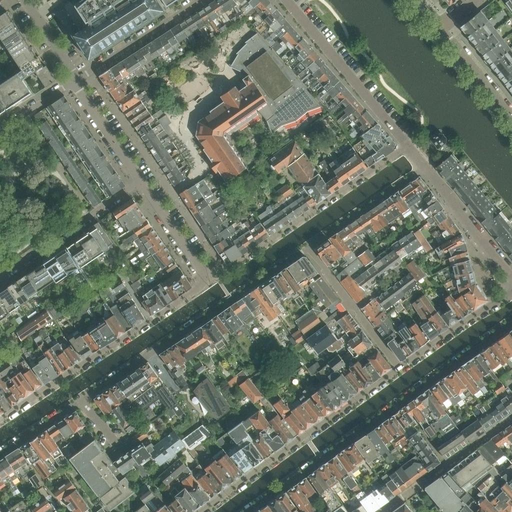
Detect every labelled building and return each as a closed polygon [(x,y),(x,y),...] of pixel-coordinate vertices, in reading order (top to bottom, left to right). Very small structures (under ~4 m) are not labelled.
[(70,0),(63,5),(78,28),(86,23),(88,21),(89,23),(85,26),(79,30),(77,31),(72,34),(88,58),(88,59),(164,10),(161,4),(160,5),(157,0),(162,0),(165,4),(167,6),(167,5),(173,1),(175,0),(70,0)] [(216,0),(210,4),(218,17),(222,14),(230,27),(233,25),(229,20),(225,12),(224,13),(216,0)] [(224,0),(216,0),(224,13),(225,12),(230,9),(224,0)] [(234,8),(238,15),(229,20),(233,25),(246,17),(245,15),(239,9),(235,2),(233,0),(224,0),(230,9),(233,7),(234,8)] [(236,0),(235,2),(239,9),(249,0),(236,0)] [(249,0),(239,9),(245,15),(261,0),(249,0)] [(268,0),(261,0),(245,15),(246,17),(249,14),(250,15),(254,12),(256,10),(259,14),(271,3),(270,2),(268,0)] [(500,1),(497,3),(502,10),(505,8),(500,1)] [(256,21),(252,24),(255,27),(276,9),(271,3),(259,14),(262,17),(256,21)] [(227,29),(218,17),(210,4),(204,8),(212,21),(221,33),(227,29)] [(210,22),(212,21),(204,8),(197,12),(206,25),(210,22)] [(281,15),(282,15),(276,9),(255,27),(258,31),(262,27),(266,22),(269,26),(281,15)] [(0,15),(0,28),(13,21),(6,11),(0,15)] [(480,11),(460,27),(463,31),(467,36),(488,21),(480,11)] [(206,25),(197,12),(191,17),(208,42),(214,37),(211,33),(208,35),(203,27),(206,25)] [(269,26),(260,33),(265,40),(287,21),(281,15),(269,26)] [(191,17),(185,21),(202,46),(208,42),(191,17)] [(13,21),(0,28),(0,37),(2,41),(19,30),(13,21)] [(185,21),(179,25),(190,42),(195,50),(202,46),(185,21)] [(212,21),(210,22),(218,35),(221,33),(212,21)] [(287,21),(265,40),(268,43),(272,39),(273,39),(277,34),(280,38),(292,27),(287,21)] [(467,36),(470,40),(475,46),(495,30),(488,21),(467,36)] [(179,25),(170,30),(179,43),(184,39),(185,41),(186,44),(190,42),(179,25)] [(277,40),(275,42),(270,46),(273,48),(276,52),(297,33),(292,27),(280,38),(283,41),(280,43),(277,40)] [(25,39),(19,30),(2,41),(8,50),(25,39)] [(164,34),(175,51),(176,53),(177,53),(176,53),(180,51),(177,47),(180,45),(179,43),(170,30),(164,34)] [(475,46),(478,50),(478,49),(482,55),(502,40),(495,30),(475,46)] [(321,107),(285,66),(260,37),(259,37),(257,34),(257,33),(245,43),(246,44),(236,54),(237,54),(237,55),(231,65),(232,66),(235,68),(234,68),(234,69),(241,72),(242,73),(245,77),(242,79),(243,80),(235,86),(220,96),(224,101),(209,111),(211,113),(199,122),(198,125),(197,125),(197,126),(198,126),(197,131),(196,131),(196,132),(197,132),(196,136),(205,148),(203,149),(208,157),(206,159),(209,164),(208,165),(209,165),(210,165),(213,169),(212,170),(213,171),(214,170),(217,175),(220,174),(226,182),(246,167),(245,166),(239,157),(238,156),(231,146),(231,145),(224,136),(224,135),(222,135),(223,131),(224,131),(225,131),(229,135),(257,115),(255,110),(256,110),(256,109),(266,120),(272,134),(272,133),(281,126),(295,121),(307,112),(320,107),(321,107)] [(297,33),(276,52),(279,55),(283,51),(287,46),(290,49),(302,39),(297,33)] [(175,51),(164,34),(158,38),(170,57),(176,53),(175,51)] [(164,61),(170,57),(158,38),(152,42),(164,61)] [(290,50),(293,53),(288,58),(285,54),(281,58),(286,64),(288,63),(308,44),(303,38),(302,39),(290,49),(290,50)] [(31,48),(25,39),(8,50),(14,59),(31,48)] [(482,55),(485,59),(490,65),(510,49),(502,40),(482,55)] [(152,42),(146,46),(154,58),(158,56),(159,60),(161,63),(164,61),(152,42)] [(301,62),(314,50),(308,44),(288,63),(290,65),(291,64),(298,59),(301,62)] [(146,46),(140,50),(152,69),(155,67),(153,63),(150,61),(154,58),(146,46)] [(31,48),(14,59),(20,68),(37,57),(31,48)] [(511,62),(511,52),(510,49),(490,65),(492,68),(493,68),(497,74),(511,62)] [(140,50),(134,54),(142,66),(146,64),(146,67),(149,71),(152,69),(140,50)] [(293,68),(292,70),(297,75),(319,56),(314,50),(301,62),(296,66),(298,69),(296,71),(293,68)] [(138,74),(137,75),(138,77),(146,73),(142,66),(134,54),(128,58),(138,74)] [(319,56),(297,75),(302,82),(307,77),(311,74),(324,62),(319,56)] [(37,57),(20,68),(24,74),(26,77),(35,71),(35,72),(43,67),(43,66),(39,60),(37,57)] [(128,58),(122,62),(132,77),(136,74),(137,75),(138,74),(128,58)] [(128,80),(132,77),(122,62),(115,66),(125,82),(128,80)] [(307,77),(302,82),(307,88),(329,69),(324,63),(324,62),(311,74),(314,77),(309,80),(307,77)] [(511,62),(497,74),(500,78),(505,84),(511,77),(511,62)] [(36,73),(46,88),(53,83),(53,82),(56,80),(46,66),(43,67),(35,72),(36,73)] [(115,66),(109,70),(115,78),(120,86),(125,82),(115,66)] [(329,69),(307,88),(313,94),(317,90),(315,88),(316,86),(319,83),(322,86),(334,75),(329,69)] [(115,78),(109,70),(99,76),(105,84),(115,78)] [(18,75),(0,87),(0,97),(7,108),(22,99),(31,93),(20,77),(19,75),(18,75)] [(322,86),(325,89),(316,97),(318,100),(339,81),(334,75),(322,86)] [(115,78),(105,84),(110,92),(120,86),(115,78)] [(120,86),(110,92),(115,98),(132,87),(128,80),(125,82),(120,86)] [(333,98),(345,87),(339,81),(318,100),(323,106),(326,103),(324,100),(330,95),(333,98)] [(132,87),(115,98),(117,101),(120,99),(122,101),(135,92),(134,89),(132,87)] [(326,103),(323,106),(329,112),(350,93),(345,87),(333,98),(336,101),(329,106),(326,103)] [(144,98),(143,96),(143,95),(141,93),(138,95),(135,92),(122,101),(120,99),(117,101),(123,111),(144,98)] [(143,96),(144,98),(123,111),(128,117),(145,106),(143,103),(152,97),(148,92),(143,95),(143,96)] [(350,93),(329,112),(331,114),(333,112),(340,106),(343,110),(355,99),(350,93)] [(48,106),(60,124),(76,114),(64,96),(48,106)] [(346,113),(337,121),(339,124),(339,123),(348,116),(360,105),(355,99),(356,99),(355,99),(343,110),(346,113)] [(351,123),(350,124),(350,125),(366,111),(360,105),(348,116),(339,123),(344,129),(347,127),(345,124),(349,120),(351,123)] [(145,106),(128,117),(132,124),(149,113),(145,106)] [(149,113),(132,124),(137,131),(154,120),(156,118),(156,119),(160,116),(163,113),(161,110),(151,116),(149,113)] [(353,128),(350,130),(352,132),(372,117),(366,111),(350,125),(353,128)] [(40,112),(32,117),(38,126),(46,121),(40,112)] [(76,114),(60,124),(72,142),(88,132),(76,114)] [(166,115),(159,120),(164,128),(171,123),(166,115)] [(352,132),(349,135),(352,139),(356,136),(355,135),(359,131),(361,130),(364,133),(377,123),(372,117),(352,132)] [(154,120),(137,131),(141,137),(160,124),(156,119),(156,118),(154,120)] [(322,118),(313,125),(317,131),(327,124),(322,118)] [(38,126),(48,140),(55,134),(46,121),(38,126)] [(364,139),(354,147),(358,151),(385,132),(384,132),(381,129),(382,129),(382,128),(377,123),(364,133),(361,135),(364,139)] [(160,124),(141,137),(145,143),(157,135),(164,130),(160,124)] [(164,130),(157,135),(145,143),(149,149),(161,141),(164,139),(168,136),(164,130)] [(101,150),(88,132),(72,142),(85,160),(101,150)] [(385,132),(358,151),(362,157),(370,151),(373,148),(376,152),(393,141),(388,135),(388,136),(388,135),(387,135),(387,136),(384,133),(385,133),(385,132)] [(436,133),(434,134),(433,134),(429,138),(430,138),(430,139),(437,149),(444,157),(454,149),(453,147),(452,149),(446,142),(446,141),(446,140),(446,138),(446,137),(445,137),(442,133),(441,133),(440,132),(439,132),(437,132),(436,133)] [(48,140),(57,153),(65,148),(55,134),(48,140)] [(164,139),(166,142),(162,144),(161,141),(149,149),(153,155),(173,143),(168,136),(164,139)] [(294,140),(268,159),(278,174),(288,167),(301,185),(295,189),(301,197),(302,196),(310,208),(334,191),(327,182),(326,183),(318,173),(319,173),(304,153),(304,154),(294,140)] [(303,144),(309,152),(312,150),(310,146),(310,145),(307,141),(303,144)] [(376,152),(364,160),(369,167),(396,148),(396,145),(393,141),(376,152)] [(172,152),(176,149),(177,149),(173,142),(173,143),(153,155),(158,161),(169,154),(167,151),(170,149),(172,152)] [(57,153),(66,167),(74,161),(65,148),(57,153)] [(169,154),(158,161),(162,167),(181,155),(177,149),(176,149),(172,152),(174,154),(170,156),(169,154)] [(113,168),(101,150),(85,160),(97,178),(113,168)] [(355,152),(347,158),(349,160),(348,160),(358,174),(367,168),(355,152)] [(339,156),(344,163),(340,165),(350,180),(358,174),(348,160),(349,160),(347,158),(343,153),(339,156)] [(181,155),(162,167),(166,173),(177,166),(181,163),(185,161),(181,155)] [(450,155),(435,167),(443,176),(457,164),(450,155)] [(334,170),(333,170),(337,175),(336,176),(342,185),(350,180),(340,165),(344,163),(339,156),(329,164),(334,170)] [(319,163),(330,179),(327,182),(334,191),(342,185),(336,176),(337,175),(333,170),(334,170),(329,164),(326,159),(319,163)] [(66,167),(75,180),(83,175),(74,161),(66,167)] [(185,161),(181,163),(183,165),(179,168),(177,166),(166,173),(170,179),(189,167),(185,161)] [(443,176),(450,185),(464,172),(457,164),(443,176)] [(183,175),(190,170),(190,169),(189,167),(170,179),(174,186),(175,185),(185,178),(183,175)] [(125,186),(113,168),(97,178),(109,196),(125,186)] [(464,172),(450,185),(457,193),(471,181),(464,172)] [(83,175),(75,180),(84,194),(92,188),(83,175)] [(419,177),(411,182),(424,198),(432,193),(428,188),(419,177)] [(180,193),(179,193),(186,203),(207,189),(201,180),(180,193)] [(457,193),(463,201),(478,189),(471,181),(457,193)] [(429,206),(424,198),(411,182),(398,192),(409,208),(413,205),(419,213),(429,206)] [(273,194),(278,202),(284,199),(290,195),(293,192),(292,191),(287,184),(273,194)] [(101,202),(92,188),(84,194),(93,207),(101,202)] [(207,189),(186,203),(189,208),(205,199),(202,194),(208,190),(207,189)] [(269,189),(264,193),(269,199),(274,196),(269,189)] [(293,192),(290,195),(294,202),(296,201),(304,212),(310,208),(302,196),(301,197),(295,189),(292,191),(293,192)] [(478,189),(463,201),(470,209),(485,197),(478,189)] [(398,192),(390,197),(402,214),(405,218),(412,213),(419,222),(423,219),(419,213),(413,205),(409,208),(398,192)] [(205,199),(189,208),(193,214),(208,204),(217,199),(213,193),(205,199)] [(432,193),(424,198),(429,206),(437,200),(432,193)] [(290,195),(284,199),(288,206),(289,205),(297,217),(304,212),(296,201),(294,202),(290,195)] [(391,214),(395,219),(402,214),(390,197),(383,202),(391,214)] [(470,209),(477,217),(492,205),(485,197),(470,209)] [(111,213),(116,220),(115,220),(115,221),(137,206),(132,199),(111,213)] [(278,202),(278,203),(282,210),(283,210),(290,221),(297,217),(289,205),(288,206),(284,199),(278,202)] [(429,206),(419,213),(423,219),(424,220),(425,219),(426,220),(443,208),(437,200),(429,206)] [(271,207),(276,214),(275,214),(276,214),(284,226),(290,221),(283,210),(282,210),(278,203),(278,202),(271,207)] [(383,202),(375,207),(387,225),(393,221),(391,219),(391,220),(388,216),(391,214),(383,202)] [(208,204),(193,214),(198,221),(212,210),(208,204)] [(212,210),(198,221),(201,227),(227,210),(223,204),(212,210)] [(264,212),(269,218),(269,219),(277,230),(284,226),(276,214),(275,214),(276,214),(271,207),(270,205),(266,208),(266,211),(264,212)] [(477,217),(484,225),(498,213),(492,205),(477,217)] [(122,226),(122,225),(142,213),(137,206),(115,221),(120,227),(122,226)] [(381,229),(386,226),(387,225),(375,207),(368,212),(381,229)] [(437,225),(449,216),(443,208),(426,220),(428,222),(423,226),(425,229),(432,224),(435,222),(437,225)] [(227,210),(201,227),(206,233),(226,220),(225,217),(230,214),(227,210)] [(258,216),(263,223),(262,223),(271,235),(277,230),(269,219),(269,218),(264,212),(258,216)] [(368,212),(361,217),(369,229),(372,233),(375,231),(376,233),(381,229),(368,212)] [(142,213),(122,225),(122,226),(127,232),(133,228),(146,219),(142,213)] [(498,213),(484,225),(491,234),(505,222),(498,213)] [(437,225),(440,229),(436,232),(436,231),(431,234),(434,238),(455,224),(449,216),(437,225)] [(106,217),(101,220),(106,227),(108,225),(110,224),(106,217)] [(254,226),(263,240),(269,236),(260,223),(257,225),(252,217),(249,219),(254,226)] [(361,217),(355,221),(363,232),(368,228),(369,229),(361,217)] [(136,233),(122,242),(125,246),(134,241),(152,228),(151,227),(146,219),(133,228),(136,233)] [(227,225),(228,224),(226,220),(206,233),(210,239),(228,227),(227,225)] [(246,221),(244,223),(249,230),(258,243),(263,240),(254,226),(251,228),(246,221)] [(355,221),(349,225),(358,236),(359,235),(362,240),(365,237),(362,233),(363,232),(355,221)] [(91,232),(90,232),(104,252),(109,248),(108,246),(112,244),(113,243),(98,222),(88,229),(89,229),(91,232)] [(229,231),(237,226),(236,222),(228,227),(210,239),(214,245),(229,236),(232,234),(229,231)] [(258,243),(249,230),(244,223),(242,225),(240,222),(237,224),(240,228),(253,247),(258,243)] [(511,230),(511,229),(505,222),(491,234),(498,242),(511,230)] [(428,243),(430,246),(436,241),(437,242),(439,240),(441,243),(460,231),(455,224),(434,238),(431,240),(428,243)] [(349,225),(343,229),(358,248),(364,243),(358,236),(349,225)] [(152,228),(134,241),(138,247),(157,234),(152,228)] [(240,228),(235,232),(247,251),(253,247),(240,228)] [(358,248),(343,229),(337,233),(348,246),(350,244),(353,248),(351,250),(354,254),(358,251),(359,250),(358,248)] [(419,230),(413,234),(426,252),(432,249),(430,246),(428,243),(427,241),(419,230)] [(511,230),(498,242),(505,251),(511,244),(511,230)] [(115,231),(111,234),(115,240),(120,237),(118,234),(115,231)] [(90,232),(79,240),(96,265),(98,263),(95,258),(104,252),(90,232)] [(232,234),(229,236),(235,244),(242,254),(247,251),(235,232),(232,234)] [(412,232),(405,237),(419,257),(426,252),(413,234),(412,232)] [(337,233),(330,238),(350,265),(344,270),(349,275),(351,277),(358,271),(364,266),(358,258),(354,254),(351,250),(348,246),(337,233)] [(157,234),(138,247),(142,252),(143,252),(161,240),(157,234)] [(447,241),(435,249),(438,255),(451,248),(465,243),(461,234),(447,241)] [(214,245),(219,254),(230,247),(235,244),(229,236),(214,245)] [(419,257),(405,237),(398,241),(412,261),(414,260),(415,261),(416,260),(416,259),(419,257)] [(336,259),(340,256),(328,239),(315,249),(331,269),(339,263),(336,259)] [(79,240),(67,248),(81,267),(90,261),(93,266),(96,265),(79,240)] [(143,252),(145,255),(140,259),(142,262),(152,255),(165,246),(161,240),(143,252)] [(398,241),(391,246),(394,250),(402,262),(405,266),(412,261),(398,241)] [(438,255),(438,256),(439,257),(442,262),(446,259),(445,256),(450,253),(451,256),(455,255),(467,251),(465,243),(451,248),(438,255)] [(230,247),(219,254),(226,265),(242,254),(235,244),(230,247)] [(365,245),(360,249),(362,253),(361,254),(358,251),(354,254),(364,266),(364,267),(371,261),(375,258),(365,245)] [(153,257),(147,261),(150,265),(168,253),(168,252),(169,252),(165,246),(152,255),(153,257)] [(402,262),(394,250),(391,246),(385,251),(387,255),(396,267),(402,262)] [(65,248),(65,249),(55,256),(68,275),(68,274),(68,275),(78,268),(80,267),(80,268),(81,267),(67,248),(67,247),(65,248)] [(385,251),(378,256),(380,260),(389,272),(396,267),(387,255),(385,251)] [(469,259),(467,251),(455,255),(451,256),(446,259),(442,262),(442,263),(433,268),(427,271),(432,280),(438,276),(439,278),(448,273),(446,269),(447,268),(448,269),(452,267),(451,265),(455,263),(457,262),(469,259)] [(155,273),(164,267),(173,261),(168,253),(150,265),(149,265),(150,265),(155,273)] [(55,256),(56,259),(53,261),(51,259),(44,264),(44,263),(43,264),(54,280),(56,282),(68,275),(55,256)] [(375,258),(371,261),(374,265),(382,277),(389,272),(380,260),(378,256),(375,258)] [(308,279),(310,282),(311,283),(312,283),(315,281),(312,278),(318,273),(306,257),(302,257),(287,267),(300,287),(302,285),(301,284),(308,279)] [(455,263),(451,265),(452,267),(448,269),(447,268),(446,269),(448,273),(439,278),(442,284),(452,279),(458,277),(472,271),(469,259),(457,262),(455,263)] [(412,261),(405,266),(408,270),(410,273),(416,281),(424,276),(416,264),(414,260),(412,261)] [(173,261),(164,267),(168,273),(178,266),(173,261)] [(371,261),(364,267),(375,282),(382,277),(374,265),(371,261)] [(43,264),(34,270),(47,285),(54,280),(43,264)] [(375,282),(364,267),(364,266),(358,271),(360,275),(370,286),(375,282)] [(293,292),(290,294),(292,296),(299,307),(304,303),(299,296),(296,292),(303,287),(302,285),(300,287),(287,267),(280,272),(293,292)] [(86,279),(88,278),(81,269),(79,270),(85,280),(86,279)] [(34,270),(27,275),(38,291),(47,285),(34,270)] [(336,276),(340,282),(349,275),(344,270),(339,274),(336,276)] [(181,271),(171,277),(182,294),(192,287),(181,271)] [(452,279),(442,284),(449,295),(450,294),(451,293),(454,292),(458,291),(459,292),(467,286),(475,281),(472,271),(458,277),(452,279)] [(290,294),(293,292),(280,272),(273,277),(286,296),(288,299),(292,296),(290,294)] [(158,285),(153,288),(165,306),(173,301),(162,283),(155,273),(153,275),(152,275),(146,280),(149,284),(155,280),(158,285)] [(415,288),(419,285),(416,281),(410,273),(403,278),(414,293),(418,291),(415,288)] [(34,294),(38,291),(27,275),(17,281),(29,299),(28,298),(34,294)] [(353,279),(351,277),(349,275),(340,282),(344,287),(353,279)] [(360,275),(353,280),(358,284),(362,289),(364,290),(370,286),(360,275)] [(171,277),(162,283),(173,301),(182,294),(171,277)] [(273,277),(266,282),(280,302),(280,303),(281,305),(285,302),(282,299),(286,296),(273,277)] [(311,283),(309,285),(313,291),(325,282),(321,277),(315,281),(312,283),(311,283)] [(414,293),(403,278),(397,283),(408,298),(414,293)] [(121,279),(111,286),(115,292),(125,286),(121,279)] [(353,279),(344,287),(348,292),(358,284),(353,280),(353,279)] [(7,287),(8,287),(20,305),(28,299),(29,299),(17,281),(13,284),(13,283),(7,287)] [(137,281),(131,285),(135,292),(139,290),(145,300),(142,302),(150,315),(157,311),(145,294),(137,281)] [(467,286),(470,290),(463,295),(474,310),(488,300),(475,281),(467,286)] [(280,303),(280,302),(266,282),(258,287),(279,315),(278,314),(284,310),(281,305),(280,303)] [(325,282),(313,291),(320,299),(331,290),(325,282)] [(403,302),(400,299),(403,296),(406,300),(408,298),(397,283),(390,288),(401,303),(403,302)] [(358,284),(348,292),(352,297),(362,289),(358,284)] [(115,292),(112,294),(115,299),(114,300),(115,301),(129,292),(125,286),(115,292)] [(8,287),(0,292),(0,297),(10,312),(20,305),(8,287)] [(108,306),(108,307),(124,333),(132,327),(119,306),(115,301),(114,300),(115,299),(112,294),(108,287),(100,293),(104,300),(110,297),(115,305),(110,308),(108,306)] [(278,316),(279,315),(258,287),(249,293),(269,320),(275,328),(283,322),(278,316)] [(149,291),(145,294),(157,311),(165,306),(153,288),(149,291)] [(395,307),(394,308),(397,313),(404,308),(400,303),(401,303),(390,288),(383,293),(392,305),(393,304),(395,307)] [(362,289),(352,297),(357,303),(367,294),(364,290),(362,289)] [(320,299),(321,301),(326,308),(338,299),(331,290),(320,299)] [(129,292),(115,301),(119,306),(125,302),(132,298),(129,292)] [(463,295),(462,294),(458,297),(454,292),(451,293),(450,294),(451,294),(454,299),(466,315),(474,310),(463,295)] [(376,298),(380,304),(382,306),(384,309),(387,313),(390,311),(388,308),(392,305),(383,293),(376,298)] [(466,315),(454,299),(451,294),(444,299),(449,307),(452,311),(458,320),(466,315)] [(435,309),(428,300),(424,295),(412,304),(423,322),(426,320),(428,318),(427,316),(429,314),(430,316),(433,314),(431,312),(435,309)] [(10,312),(0,297),(0,321),(11,314),(10,312)] [(380,304),(376,298),(375,297),(361,309),(366,315),(377,306),(380,304)] [(92,298),(74,310),(78,315),(85,310),(86,311),(96,304),(92,298)] [(132,298),(125,302),(139,323),(145,319),(132,298)] [(245,316),(251,312),(241,299),(236,302),(230,306),(243,325),(247,329),(248,330),(250,328),(244,320),(243,319),(246,317),(245,316)] [(125,302),(119,306),(132,327),(139,323),(125,302)] [(310,311),(295,322),(296,324),(306,337),(323,324),(317,316),(322,312),(317,305),(309,311),(310,311)] [(230,306),(218,315),(228,330),(229,330),(232,333),(241,326),(244,331),(247,329),(243,325),(230,306)] [(382,312),(381,311),(384,309),(382,306),(379,308),(377,306),(366,315),(371,321),(382,312)] [(109,315),(104,318),(117,337),(124,333),(108,307),(105,308),(109,315)] [(447,311),(440,316),(448,327),(458,320),(452,311),(449,307),(445,309),(447,311)] [(384,309),(381,311),(382,312),(371,321),(375,327),(388,318),(386,315),(387,313),(384,309)] [(429,314),(427,316),(428,318),(439,333),(448,327),(440,316),(447,311),(445,309),(441,312),(440,310),(437,312),(435,309),(431,312),(433,314),(430,316),(429,314)] [(33,319),(16,330),(21,341),(39,329),(53,320),(46,310),(37,316),(33,319)] [(338,323),(341,326),(352,318),(348,312),(337,321),(334,318),(331,320),(326,324),(333,333),(336,331),(331,325),(333,323),(335,326),(338,323)] [(95,315),(91,318),(93,320),(108,342),(117,337),(104,318),(104,317),(103,317),(98,320),(95,315)] [(224,336),(224,337),(234,353),(237,351),(230,340),(231,340),(226,333),(228,330),(218,315),(211,320),(224,336)] [(291,316),(283,322),(288,329),(296,324),(295,322),(291,316)] [(15,320),(19,325),(23,322),(19,317),(15,320)] [(388,318),(375,327),(380,333),(392,323),(390,321),(389,319),(388,317),(388,318)] [(91,321),(93,324),(87,328),(89,331),(100,347),(108,342),(93,320),(91,318),(92,320),(91,321)] [(336,331),(333,333),(338,339),(357,324),(352,318),(341,326),(336,331)] [(426,320),(426,321),(420,326),(430,339),(439,333),(428,318),(426,320)] [(224,337),(224,336),(211,320),(201,327),(214,343),(214,344),(224,337)] [(414,335),(421,346),(428,341),(413,320),(406,325),(414,335)] [(392,323),(380,333),(384,338),(393,332),(394,330),(393,329),(394,328),(395,327),(392,323)] [(306,337),(305,338),(313,348),(317,353),(319,355),(327,365),(329,363),(328,362),(330,360),(338,354),(339,355),(347,348),(344,344),(339,339),(338,339),(333,333),(326,324),(324,325),(323,324),(306,337)] [(357,324),(338,339),(339,339),(344,344),(350,339),(362,330),(357,324)] [(394,330),(393,332),(397,338),(400,335),(412,352),(421,346),(414,335),(412,336),(405,326),(397,332),(394,328),(393,329),(394,330)] [(201,327),(193,332),(205,348),(205,347),(205,348),(209,345),(211,349),(215,346),(214,344),(214,343),(201,327)] [(42,329),(39,332),(41,334),(51,347),(66,369),(73,364),(59,345),(60,345),(58,343),(54,345),(53,343),(48,336),(43,330),(42,329)] [(79,333),(77,330),(72,334),(67,337),(82,358),(93,352),(81,336),(79,333)] [(350,339),(344,344),(347,348),(349,351),(354,357),(372,343),(362,330),(350,339)] [(89,331),(81,336),(93,352),(100,347),(89,331)] [(208,353),(205,348),(205,347),(205,348),(193,332),(185,337),(197,352),(201,350),(205,355),(208,353)] [(394,339),(397,338),(393,332),(384,338),(387,342),(400,359),(402,359),(406,356),(394,339)] [(503,335),(503,336),(496,342),(511,361),(511,360),(511,336),(509,332),(508,333),(508,332),(503,335)] [(37,337),(34,339),(37,344),(40,348),(58,374),(66,369),(51,347),(41,334),(37,337)] [(397,338),(394,339),(406,356),(412,352),(400,335),(397,338)] [(185,337),(176,344),(187,359),(197,352),(185,337)] [(511,370),(511,369),(511,363),(511,361),(496,342),(489,347),(507,373),(507,372),(511,369),(511,370)] [(59,345),(73,364),(81,359),(71,345),(66,348),(63,343),(60,345),(59,345)] [(374,368),(380,376),(391,368),(372,343),(354,357),(357,361),(358,361),(365,356),(367,358),(367,359),(369,362),(369,361),(374,368)] [(39,360),(39,361),(51,379),(58,374),(40,348),(37,344),(35,346),(38,349),(34,351),(39,360)] [(184,371),(186,369),(185,367),(186,366),(183,362),(187,359),(176,344),(167,349),(180,366),(173,371),(171,371),(169,373),(183,391),(195,381),(201,377),(198,374),(197,372),(185,380),(181,376),(180,375),(184,371)] [(34,351),(32,349),(28,352),(24,346),(21,349),(33,367),(44,383),(51,379),(39,361),(39,360),(34,351)] [(281,354),(275,346),(265,354),(270,361),(281,354)] [(479,354),(494,374),(496,373),(500,378),(507,373),(489,347),(479,354)] [(167,349),(160,354),(171,371),(173,371),(180,366),(167,349)] [(20,355),(21,354),(20,353),(19,354),(19,352),(9,359),(15,367),(16,366),(24,360),(20,355)] [(338,354),(330,360),(335,366),(333,368),(335,371),(338,369),(345,364),(343,361),(344,361),(341,358),(339,355),(338,354)] [(471,359),(483,375),(484,377),(489,373),(497,384),(500,382),(494,374),(479,354),(471,359)] [(471,359),(463,364),(483,391),(487,388),(479,378),(483,375),(471,359)] [(21,372),(34,390),(42,384),(24,360),(16,366),(16,367),(18,369),(23,366),(25,369),(21,372)] [(328,362),(329,363),(327,365),(322,369),(347,399),(357,392),(338,369),(335,371),(333,368),(335,366),(330,360),(328,362)] [(8,361),(0,365),(0,377),(1,379),(8,374),(14,369),(12,366),(9,362),(8,361)] [(200,361),(193,366),(197,372),(198,374),(205,369),(200,361)] [(349,365),(347,366),(363,387),(373,381),(362,367),(358,361),(357,361),(351,366),(349,365)] [(380,376),(374,368),(369,361),(369,362),(362,367),(373,381),(380,376)] [(148,363),(148,362),(140,368),(150,383),(150,382),(157,391),(164,386),(148,363)] [(317,362),(308,369),(312,375),(315,374),(322,368),(317,362)] [(345,364),(338,369),(357,392),(363,387),(347,366),(345,364)] [(257,370),(254,365),(247,370),(250,375),(257,370)] [(462,365),(454,371),(467,388),(472,395),(480,389),(462,365)] [(25,397),(34,390),(21,372),(20,371),(20,372),(18,369),(16,367),(14,369),(8,374),(11,378),(25,397)] [(140,368),(128,376),(158,417),(172,408),(178,417),(184,413),(164,386),(157,391),(150,382),(150,383),(140,368)] [(322,368),(315,374),(324,385),(340,404),(347,399),(322,369),(322,368)] [(242,370),(236,375),(236,376),(240,381),(247,375),(242,370)] [(462,392),(467,388),(454,371),(446,377),(463,399),(466,397),(462,392)] [(9,376),(2,381),(17,402),(25,397),(11,378),(9,376)] [(128,376),(117,383),(129,400),(131,403),(147,425),(158,417),(128,376)] [(231,387),(240,381),(236,376),(227,382),(231,387)] [(437,383),(452,403),(452,404),(453,406),(463,399),(446,377),(437,383)] [(17,402),(2,381),(0,379),(0,378),(0,390),(0,391),(11,406),(17,402)] [(230,410),(207,378),(199,384),(193,391),(209,413),(217,419),(230,410)] [(249,378),(239,386),(253,404),(260,399),(259,402),(260,402),(266,399),(249,378)] [(332,410),(313,385),(309,387),(305,382),(303,384),(307,388),(306,388),(317,402),(316,404),(325,415),(332,410)] [(505,389),(500,382),(497,384),(492,387),(497,395),(505,389)] [(117,383),(110,388),(122,404),(129,400),(117,383)] [(452,404),(452,403),(437,383),(429,389),(446,413),(449,411),(447,407),(452,404)] [(314,384),(313,385),(332,410),(340,404),(324,385),(318,389),(314,384)] [(110,388),(102,394),(113,408),(119,404),(122,408),(123,408),(131,403),(129,400),(122,404),(110,388)] [(306,388),(302,392),(306,396),(298,401),(315,422),(325,415),(316,404),(317,402),(306,388)] [(433,423),(430,425),(435,432),(438,430),(441,433),(445,440),(459,430),(456,426),(463,420),(459,415),(455,417),(453,415),(449,418),(446,413),(429,389),(418,397),(423,403),(424,406),(428,412),(431,417),(430,419),(433,423)] [(0,404),(5,411),(11,406),(0,391),(0,404)] [(102,394),(94,399),(105,414),(110,410),(113,408),(102,394)] [(511,404),(506,396),(501,400),(510,414),(511,412),(511,404)] [(424,417),(427,420),(430,425),(433,423),(430,419),(431,417),(428,412),(424,406),(423,403),(418,397),(413,401),(423,415),(425,417),(424,417)] [(273,405),(284,418),(282,419),(295,436),(298,434),(305,429),(292,412),(287,416),(284,413),(290,409),(281,398),(273,405)] [(265,405),(274,417),(268,422),(284,444),(295,437),(294,436),(295,436),(282,419),(266,399),(260,402),(262,405),(265,405)] [(501,401),(495,406),(503,418),(510,414),(501,400),(500,400),(501,401)] [(295,408),(291,411),(292,412),(305,429),(315,422),(298,401),(293,406),(295,408)] [(413,401),(405,407),(411,416),(414,414),(424,429),(430,425),(427,420),(424,417),(425,417),(423,415),(413,401)] [(487,403),(482,406),(486,412),(488,410),(497,422),(503,418),(495,406),(490,409),(487,403)] [(124,410),(123,408),(122,408),(119,404),(113,408),(110,410),(123,428),(133,420),(125,410),(124,410)] [(414,419),(411,416),(405,407),(404,407),(399,411),(411,427),(414,426),(417,423),(414,419)] [(243,421),(242,423),(246,428),(253,423),(274,451),(284,444),(268,422),(259,410),(243,421)] [(486,412),(483,414),(491,427),(497,422),(488,410),(486,412)] [(83,427),(85,425),(76,411),(70,415),(85,436),(89,433),(88,431),(86,432),(83,427)] [(418,431),(414,426),(411,427),(399,411),(394,414),(410,436),(418,431)] [(388,419),(400,435),(394,439),(391,441),(396,447),(399,445),(401,448),(407,443),(408,441),(406,439),(410,436),(394,414),(388,419)] [(483,414),(477,418),(486,431),(491,427),(483,414)] [(77,430),(81,436),(79,437),(80,439),(81,439),(85,436),(70,415),(65,418),(75,432),(77,430)] [(64,438),(66,437),(70,433),(78,445),(82,442),(81,439),(80,439),(79,437),(78,437),(75,432),(65,418),(56,424),(62,434),(61,434),(64,438)] [(476,418),(477,419),(469,425),(477,437),(486,431),(477,418),(476,418)] [(382,423),(394,439),(400,435),(388,419),(382,423)] [(243,421),(228,433),(238,444),(254,466),(263,459),(250,440),(252,439),(244,429),(246,428),(242,423),(243,421)] [(134,423),(126,429),(128,432),(136,426),(134,423)] [(252,439),(250,440),(263,459),(274,451),(253,423),(246,428),(244,429),(252,439)] [(391,441),(394,439),(382,423),(374,429),(388,449),(391,453),(392,455),(401,448),(399,445),(396,447),(391,441)] [(56,424),(46,430),(55,443),(55,442),(57,441),(67,455),(65,458),(66,460),(69,458),(77,452),(66,437),(64,438),(61,434),(62,434),(56,424)] [(203,424),(181,440),(186,446),(188,449),(189,451),(193,449),(211,436),(212,436),(206,429),(203,424)] [(430,425),(424,429),(429,437),(435,432),(430,425)] [(469,425),(460,431),(469,443),(477,437),(469,425)] [(511,432),(508,427),(500,433),(508,445),(511,443),(509,440),(511,437),(511,432)] [(148,435),(144,429),(131,438),(135,444),(148,435)] [(374,429),(367,434),(381,454),(388,449),(374,429)] [(62,454),(55,443),(46,430),(37,437),(51,455),(51,454),(59,466),(66,460),(65,458),(61,461),(58,457),(62,454)] [(435,432),(429,437),(431,440),(441,433),(438,430),(435,432)] [(154,446),(148,450),(160,465),(166,461),(186,446),(174,431),(154,446)] [(406,439),(408,441),(407,443),(409,446),(422,437),(418,431),(410,436),(406,439)] [(461,432),(437,448),(445,459),(469,443),(460,431),(461,432)] [(85,436),(81,439),(82,442),(85,446),(94,439),(93,438),(94,438),(90,432),(89,433),(85,436)] [(500,433),(492,438),(499,447),(503,444),(505,442),(508,445),(500,433)] [(371,452),(370,455),(372,459),(369,462),(373,467),(375,465),(372,460),(376,456),(380,462),(384,459),(384,458),(381,454),(367,434),(361,438),(371,452)] [(37,437),(30,442),(41,457),(52,473),(56,470),(47,457),(51,455),(37,437)] [(422,437),(409,446),(413,452),(426,442),(422,437)] [(116,511),(126,505),(122,501),(127,498),(131,494),(136,491),(131,484),(126,477),(121,471),(120,471),(114,462),(113,463),(112,461),(95,438),(94,439),(85,446),(77,452),(69,458),(110,511),(111,510),(112,511),(116,511)] [(222,438),(217,442),(220,446),(225,442),(222,438)] [(370,455),(371,452),(361,438),(355,442),(369,462),(372,459),(370,455)] [(492,438),(477,449),(492,468),(494,467),(493,466),(492,467),(491,465),(496,461),(497,463),(506,456),(499,447),(492,438)] [(148,439),(142,443),(148,450),(154,446),(148,439)] [(41,457),(30,442),(21,447),(33,463),(41,457)] [(373,467),(369,462),(355,442),(354,443),(347,448),(353,457),(358,463),(364,458),(371,468),(373,467)] [(426,442),(413,452),(417,458),(430,448),(426,442)] [(130,451),(136,460),(136,461),(139,464),(140,463),(142,465),(150,459),(148,457),(151,455),(142,443),(136,447),(136,446),(130,451)] [(244,473),(254,466),(238,444),(228,452),(244,473)] [(186,446),(166,461),(170,466),(179,458),(178,457),(188,449),(186,446)] [(12,452),(25,472),(31,467),(18,448),(12,452)] [(350,475),(344,480),(351,489),(357,485),(356,485),(357,484),(353,479),(355,477),(353,474),(359,469),(356,465),(358,463),(353,457),(347,448),(338,454),(351,472),(349,474),(350,475)] [(473,485),(472,484),(488,472),(492,468),(477,449),(476,449),(447,471),(466,491),(468,492),(474,487),(473,485)] [(136,461),(136,460),(130,451),(114,462),(120,471),(121,471),(126,477),(130,474),(136,469),(132,464),(136,461)] [(214,458),(232,482),(242,474),(224,451),(214,458)] [(25,472),(12,452),(6,456),(18,474),(20,473),(25,481),(29,478),(26,475),(27,474),(25,472)] [(391,453),(384,458),(384,459),(388,464),(395,459),(392,455),(391,453)] [(349,474),(351,472),(338,454),(327,462),(338,478),(341,476),(344,480),(350,475),(349,474)] [(434,454),(427,458),(434,467),(440,462),(435,456),(434,454)] [(6,456),(0,460),(0,461),(11,478),(18,474),(6,456)] [(211,476),(209,477),(220,491),(225,487),(232,482),(214,458),(213,456),(202,465),(211,476)] [(506,456),(497,463),(503,470),(500,473),(506,482),(511,487),(511,463),(510,461),(506,456)] [(41,457),(33,463),(44,479),(52,473),(41,457)] [(170,466),(158,476),(166,485),(183,471),(188,467),(180,458),(179,458),(170,466)] [(427,458),(421,463),(428,472),(434,467),(427,458)] [(412,464),(413,463),(412,462),(411,462),(410,460),(401,467),(413,483),(422,476),(412,464)] [(11,479),(11,478),(0,461),(0,474),(5,482),(8,480),(9,482),(12,480),(11,479)] [(421,463),(421,464),(417,466),(413,461),(412,462),(413,463),(412,464),(422,476),(428,472),(421,463)] [(200,472),(195,476),(211,497),(220,491),(209,477),(211,476),(202,465),(199,462),(197,464),(198,465),(196,467),(200,472)] [(327,462),(316,470),(329,487),(338,481),(337,479),(338,478),(327,462)] [(181,481),(186,487),(201,505),(210,498),(211,497),(195,476),(188,467),(183,471),(187,477),(181,481)] [(401,467),(395,472),(407,487),(413,483),(401,467)] [(499,483),(498,485),(511,500),(511,487),(506,482),(500,473),(494,467),(492,468),(488,472),(499,483)] [(308,476),(328,503),(326,504),(330,509),(332,510),(333,511),(341,505),(329,487),(316,470),(308,476)] [(447,471),(440,476),(465,503),(467,505),(474,499),(468,492),(466,491),(447,471)] [(395,472),(389,476),(401,491),(407,487),(395,472)] [(488,472),(472,484),(473,485),(474,487),(479,492),(480,491),(486,486),(510,511),(511,509),(511,500),(498,485),(499,483),(488,472)] [(381,478),(385,483),(395,496),(401,491),(389,476),(387,473),(381,478)] [(36,474),(29,479),(33,485),(30,487),(33,491),(41,486),(39,482),(41,481),(36,474)] [(130,474),(126,477),(131,484),(136,481),(130,474)] [(454,511),(459,509),(465,503),(440,476),(424,488),(438,505),(439,507),(438,508),(440,509),(441,508),(443,511),(412,511),(404,502),(391,511),(454,511)] [(305,478),(298,484),(307,497),(310,495),(311,498),(314,495),(315,496),(317,495),(314,492),(315,491),(305,478)] [(69,479),(53,491),(60,501),(63,498),(76,489),(69,479)] [(368,481),(360,488),(363,492),(365,495),(368,494),(371,498),(372,497),(374,500),(379,507),(380,507),(387,502),(373,484),(371,485),(368,481)] [(377,481),(373,484),(387,502),(391,499),(395,496),(385,483),(381,487),(377,481)] [(298,484),(287,491),(302,511),(311,511),(316,509),(307,497),(298,484)] [(363,492),(360,488),(359,488),(357,485),(351,489),(356,496),(363,492)] [(486,496),(485,497),(499,511),(508,511),(510,511),(486,486),(480,491),(486,496)] [(149,487),(139,495),(151,511),(170,511),(155,492),(153,493),(149,487)] [(175,488),(170,491),(174,496),(176,499),(186,511),(191,511),(199,506),(185,488),(179,492),(175,488)] [(76,489),(63,498),(73,511),(81,511),(89,507),(76,489)] [(157,490),(155,492),(170,511),(186,511),(176,499),(174,496),(168,501),(164,497),(159,492),(158,492),(157,490)] [(151,511),(139,495),(136,491),(131,494),(141,507),(133,511),(151,511)] [(482,500),(478,503),(486,511),(499,511),(485,497),(486,496),(480,491),(479,492),(477,494),(482,500)] [(363,492),(356,496),(362,504),(367,511),(371,511),(379,507),(374,500),(372,497),(371,498),(368,494),(365,495),(363,492)] [(9,510),(6,511),(29,511),(32,510),(30,508),(42,499),(38,493),(24,503),(22,501),(9,510)] [(285,493),(277,499),(286,511),(291,511),(290,510),(295,506),(285,493)] [(42,499),(30,508),(32,510),(33,511),(44,511),(50,508),(55,504),(49,495),(46,498),(45,497),(42,499)] [(127,498),(122,501),(126,505),(129,510),(133,507),(127,498)] [(286,511),(277,499),(267,505),(272,511),(297,511),(296,510),(293,511),(286,511)] [(474,499),(467,505),(474,511),(486,511),(478,503),(478,504),(477,502),(474,499)] [(474,511),(467,505),(465,503),(459,509),(461,511),(474,511)]
